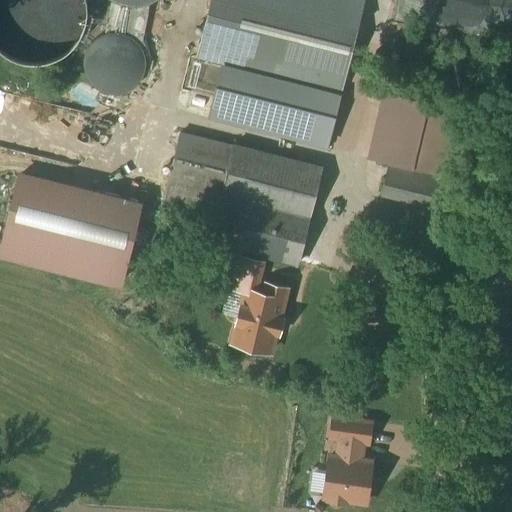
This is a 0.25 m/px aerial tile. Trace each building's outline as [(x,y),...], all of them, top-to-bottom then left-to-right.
[(212,0),(198,56),(338,91),(338,87),(338,91),(340,92),(363,0),(212,0)] [(137,33),(124,28),(114,29),(103,34),(96,42),(92,55),(92,65),(96,75),(101,80),(109,85),(122,88),(132,86),(142,80),(148,72),(151,62),(151,54),(148,44),(145,40),(137,33)] [(461,112),(386,94),(385,93),(371,156),(409,165),(446,173),(461,112)] [(323,165),(180,130),(167,183),(240,201),(228,246),(299,264),(323,165)] [(458,183),(397,166),(390,193),(450,210),(458,183)] [(138,204),(21,176),(3,254),(119,282),(138,204)] [(250,259),(235,255),(229,280),(244,284),(250,259)] [(288,288),(271,284),(269,293),(285,297),(288,288)] [(269,293),(250,288),(238,337),(273,346),(285,297),(269,293)] [(371,416),(336,410),(331,437),(367,442),(371,416)] [(378,460),(331,452),(323,497),(371,505),(378,460)]
